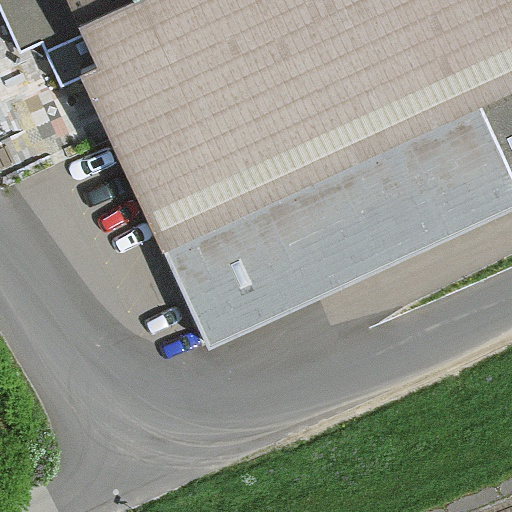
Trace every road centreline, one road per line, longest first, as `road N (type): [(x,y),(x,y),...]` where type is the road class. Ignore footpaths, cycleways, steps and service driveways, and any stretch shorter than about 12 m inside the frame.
road 1 (unclassified): [(105,482),(511,295)]
road 2 (unclassified): [(0,283),(105,482)]
